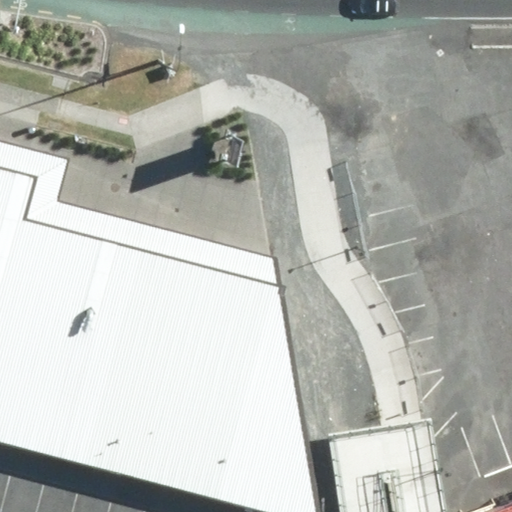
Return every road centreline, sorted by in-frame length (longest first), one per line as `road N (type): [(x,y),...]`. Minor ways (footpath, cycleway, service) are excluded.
road 1 (track): [(214,0),(260,97),(324,511)]
road 2 (unknown): [(295,112),(461,121),(489,147),(511,214)]
road 3 (unknown): [(511,351),(402,432)]
